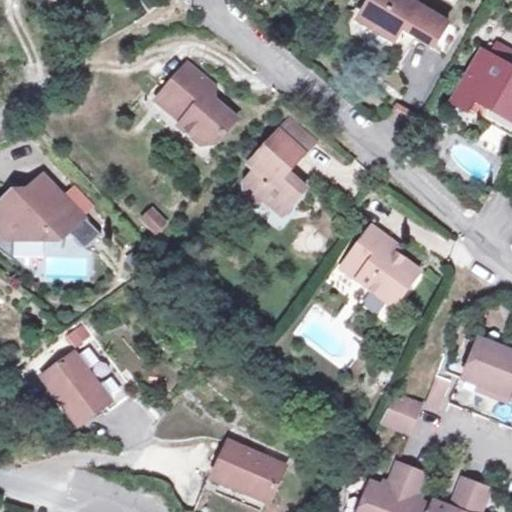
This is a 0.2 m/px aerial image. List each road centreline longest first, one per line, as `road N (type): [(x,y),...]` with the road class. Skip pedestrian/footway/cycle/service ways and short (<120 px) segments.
road 1 (residential): [(218,0),(511,259)]
road 2 (track): [(49,89),(158,23)]
